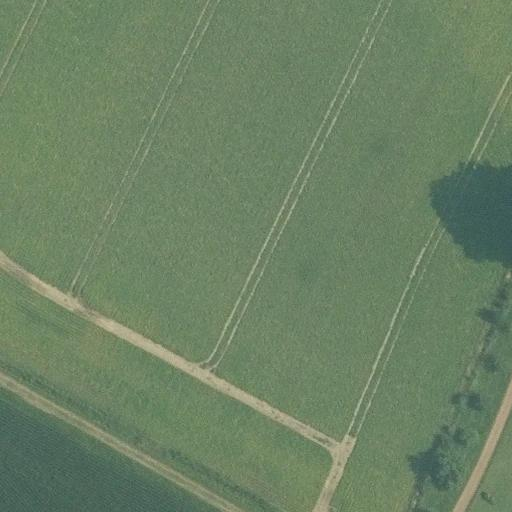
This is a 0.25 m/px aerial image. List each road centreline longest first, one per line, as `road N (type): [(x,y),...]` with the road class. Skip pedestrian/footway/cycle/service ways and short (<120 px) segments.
road 1 (track): [(0,378),(237,511)]
road 2 (track): [(459,511),(511,393)]
